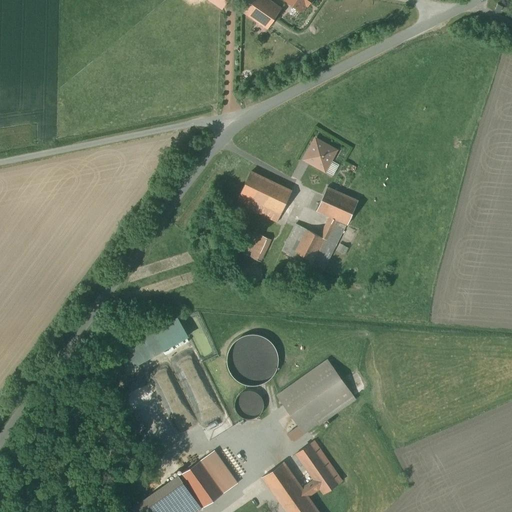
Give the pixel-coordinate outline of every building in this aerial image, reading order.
[(234,0),(211,0),(227,10),(234,0)] [(281,9),(267,0),(247,0),(241,10),(244,13),(268,29),(281,9)] [(285,0),(302,11),(309,0),(285,0)] [(336,151),(315,140),(304,160),(324,171),(336,151)] [(292,191),(251,171),(241,194),(281,213),(292,191)] [(359,201),(327,187),(317,211),(331,217),(338,220),(349,225),(359,201)] [(281,213),(241,194),(237,202),(277,222),(281,213)] [(384,212),(359,201),(349,225),(373,236),(384,212)] [(330,219),(329,218),(320,236),(328,240),(338,220),(331,217),(330,219)] [(281,226),(262,220),(260,227),(279,234),(281,226)] [(320,236),(296,223),(282,251),(306,263),(306,264),(314,267),(328,240),(320,236)] [(270,239),(260,235),(255,246),(265,250),(270,239)] [(262,269),(237,268),(237,279),(262,279),(262,269)] [(168,353),(159,334),(122,353),(131,372),(168,353)] [(328,359),(277,395),(299,426),(304,433),(318,423),(319,424),(356,399),(328,359)] [(299,426),(287,434),(292,441),(304,433),(299,426)] [(302,488),(284,461),(262,477),(286,511),(319,511),(308,496),(320,488),(324,493),(335,485),(337,487),(340,485),(339,483),(311,443),(296,453),(314,479),(302,488)] [(215,450),(179,475),(202,508),(238,483),(215,450)] [(179,475),(133,508),(135,511),(195,511),(201,508),(202,508),(179,475)]
